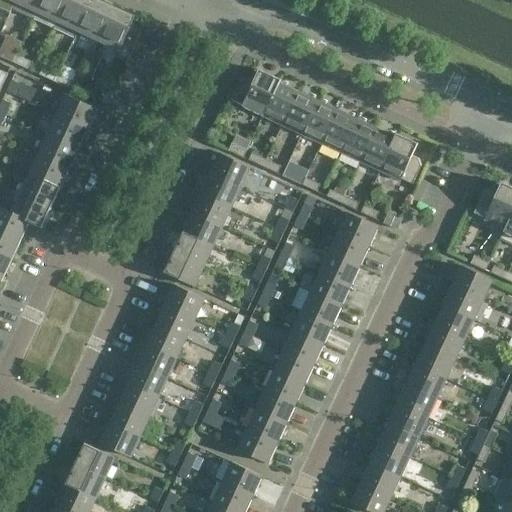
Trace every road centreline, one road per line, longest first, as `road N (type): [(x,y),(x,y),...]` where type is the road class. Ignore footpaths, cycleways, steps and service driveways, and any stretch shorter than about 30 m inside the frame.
road 1 (residential): [(292,511),(420,239),(453,200),(496,108)]
road 2 (residential): [(124,276),(247,29)]
road 3 (residential): [(170,0),(63,247)]
road 4 (tertiary): [(496,108),(259,0)]
road 5 (residential): [(72,399),(126,288),(124,276)]
road 6 (residential): [(63,247),(8,370)]
road 7 (residential): [(20,511),(72,399)]
